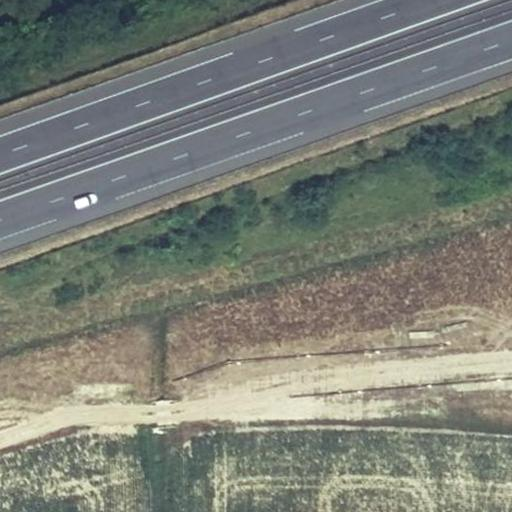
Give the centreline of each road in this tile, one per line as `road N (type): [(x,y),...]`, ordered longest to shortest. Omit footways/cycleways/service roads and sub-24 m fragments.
road 1 (motorway): [(0,219),(511,40)]
road 2 (motorway): [(433,0),(0,155)]
